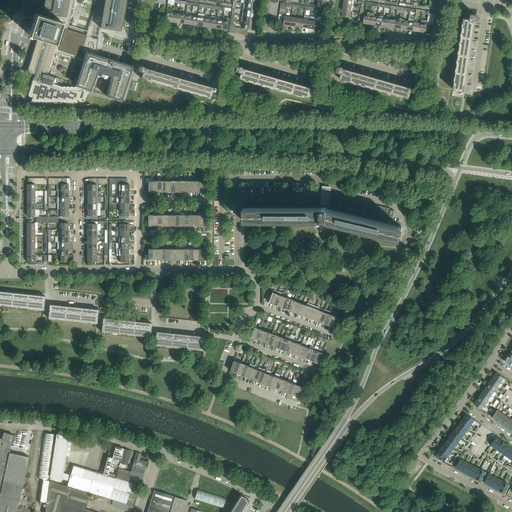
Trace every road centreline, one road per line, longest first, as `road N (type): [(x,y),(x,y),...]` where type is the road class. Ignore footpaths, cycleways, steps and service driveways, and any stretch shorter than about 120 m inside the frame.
road 1 (tertiary): [(480,130),(14,124)]
road 2 (tertiary): [(6,152),(343,155),(459,168)]
road 3 (tertiary): [(459,168),(342,429)]
road 4 (tertiary): [(342,429),(442,351),(511,271)]
road 5 (residential): [(460,403),(422,455),(511,505)]
road 6 (unclassified): [(158,451),(101,434),(0,421)]
road 7 (unclassified): [(350,44),(435,43),(444,0)]
road 8 (unclassified): [(268,499),(158,451)]
